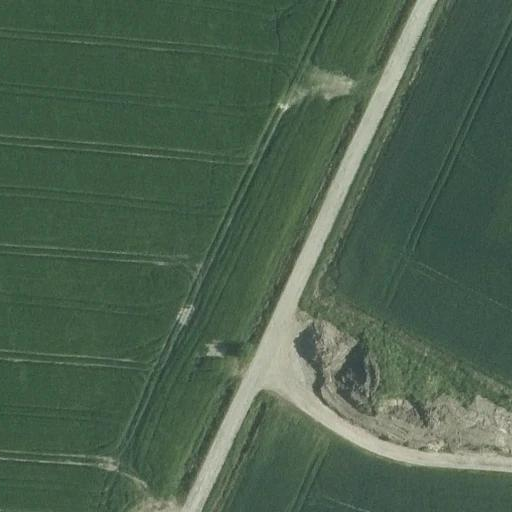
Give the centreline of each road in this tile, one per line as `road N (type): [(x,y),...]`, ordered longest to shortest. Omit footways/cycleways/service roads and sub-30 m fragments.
road 1 (track): [(191,511),(435,0)]
road 2 (track): [(262,359),(378,444),(511,449)]
